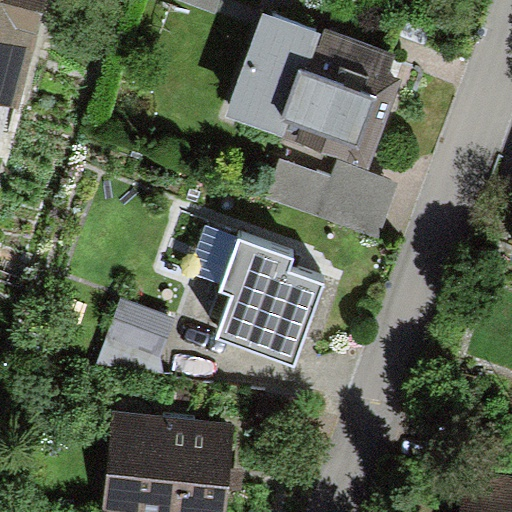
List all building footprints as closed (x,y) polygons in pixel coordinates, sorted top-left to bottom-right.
[(34,0),(0,0),(0,92),(10,95),(34,0)] [(386,50),(391,35),(317,10),(320,1),(317,0),(255,0),(228,83),(292,105),(286,123),(362,149),(395,53),(386,50)] [(377,224),(394,170),(333,150),(328,166),(273,148),(261,186),(377,224)] [(292,362),(324,274),(293,263),(297,252),(235,230),(215,287),(227,291),(212,334),(292,362)] [(178,322),(125,300),(107,344),(160,366),(178,322)] [(223,511),(230,421),(109,413),(99,511),(223,511)] [(511,511),(511,477),(462,471),(456,511),(511,511)]
